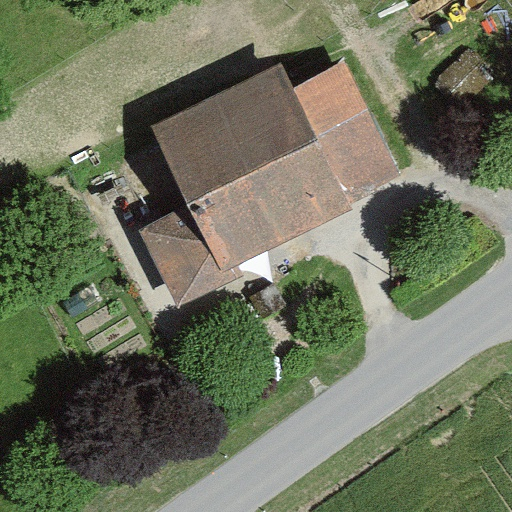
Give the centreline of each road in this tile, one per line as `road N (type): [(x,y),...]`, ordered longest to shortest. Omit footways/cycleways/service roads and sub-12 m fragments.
road 1 (tertiary): [(511,298),(212,511)]
road 2 (track): [(511,284),(429,168),(365,43),(318,0)]
